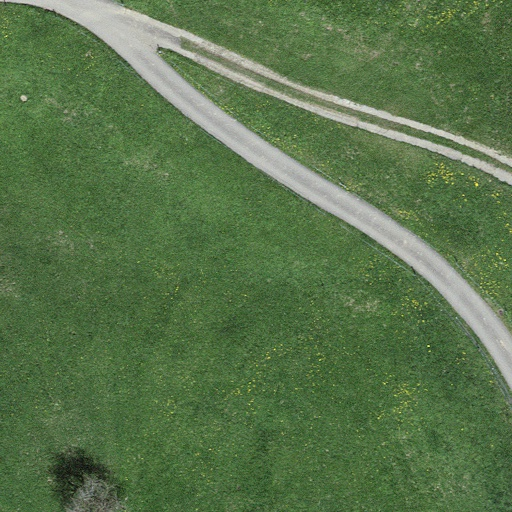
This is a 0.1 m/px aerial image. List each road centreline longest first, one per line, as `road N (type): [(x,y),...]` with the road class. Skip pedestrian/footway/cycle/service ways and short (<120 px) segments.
road 1 (track): [(511,346),(421,250),(205,111),(87,0)]
road 2 (track): [(511,166),(305,94),(152,20),(87,0)]
